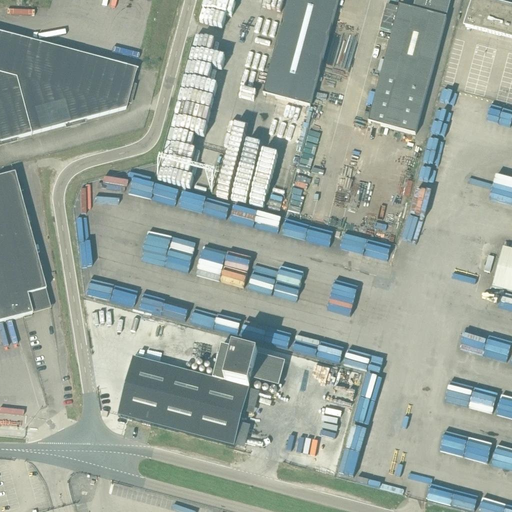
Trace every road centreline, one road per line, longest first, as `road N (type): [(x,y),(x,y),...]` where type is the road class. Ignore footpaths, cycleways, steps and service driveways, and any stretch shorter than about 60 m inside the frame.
road 1 (unclassified): [(187,0),(150,139),(81,161),(60,180),(100,451)]
road 2 (unclassified): [(367,511),(150,452),(100,451)]
road 3 (unclassified): [(102,472),(245,511)]
